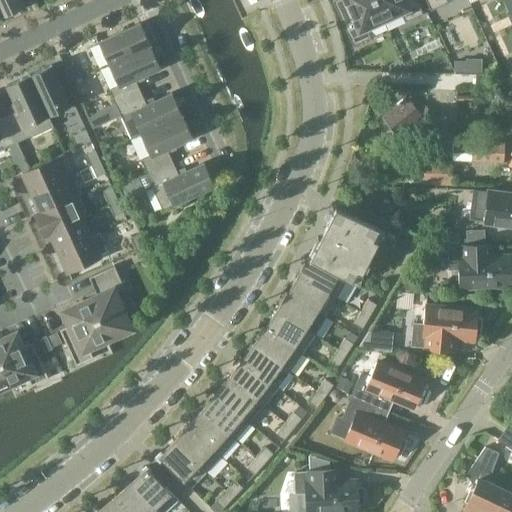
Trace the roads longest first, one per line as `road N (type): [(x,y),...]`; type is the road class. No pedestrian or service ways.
road 1 (residential): [(27,511),(117,436),(185,359),(281,206),(303,154),(308,104),(283,0)]
road 2 (residential): [(407,511),(511,352)]
road 3 (residential): [(229,151),(158,0)]
road 4 (residential): [(0,56),(123,0)]
